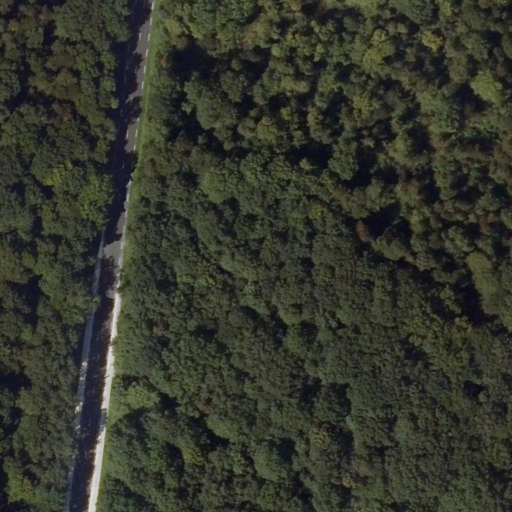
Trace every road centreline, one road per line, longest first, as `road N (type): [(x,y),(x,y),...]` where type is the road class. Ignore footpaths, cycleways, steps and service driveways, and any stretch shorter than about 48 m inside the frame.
road 1 (primary): [(142,0),(76,511)]
road 2 (track): [(99,332),(355,511)]
